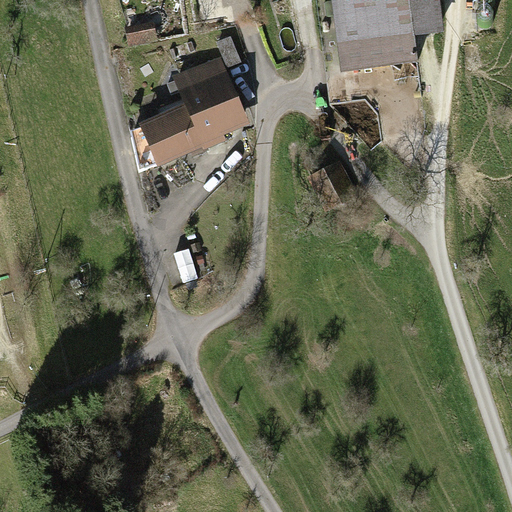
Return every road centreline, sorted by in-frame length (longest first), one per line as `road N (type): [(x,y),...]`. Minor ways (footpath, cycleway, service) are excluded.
road 1 (unclassified): [(434,232),(411,224),(312,105),(276,106),(261,263),(228,313),(175,328)]
road 2 (track): [(458,0),(434,232),(511,474)]
road 3 (residential): [(175,328),(84,0)]
road 4 (residential): [(282,511),(175,328)]
road 5 (residential): [(0,423),(175,328)]
